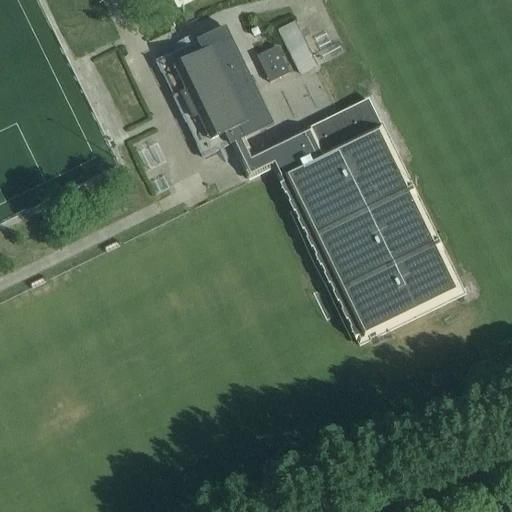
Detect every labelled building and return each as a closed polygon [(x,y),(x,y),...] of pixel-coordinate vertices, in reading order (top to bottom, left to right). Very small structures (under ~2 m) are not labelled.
[(296,23),(280,31),(301,75),(316,68),(318,67),(297,23),(296,23)] [(198,44),(158,63),(204,160),(230,146),(231,147),(232,146),(233,147),(245,141),(245,140),(274,126),(226,29),(198,43),(198,44)] [(258,52),(273,45),(269,35),(253,43),(258,52)] [(278,48),(258,58),(271,84),(290,75),(278,48)] [(245,141),(233,147),(250,182),(274,170),(361,348),(467,297),(384,127),(383,125),(381,125),(369,101),(341,115),(254,158),(245,141)]
